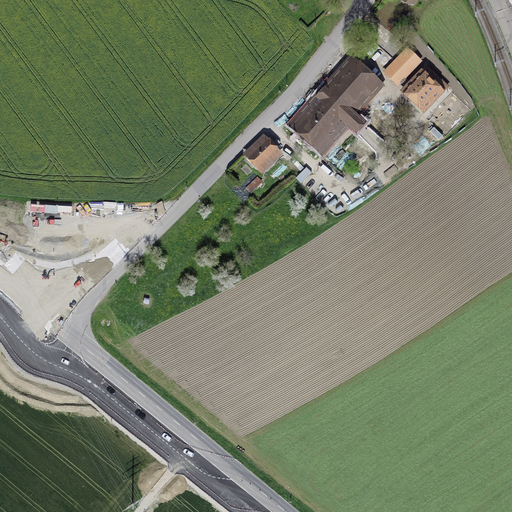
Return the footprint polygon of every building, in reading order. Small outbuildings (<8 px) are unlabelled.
[(389,41),(385,45),(393,53),(398,48),(389,41)] [(407,49),(385,73),(398,85),(421,62),(407,49)] [(352,63),(296,128),(320,149),(344,122),(356,132),(363,124),(381,139),(392,126),(363,101),(377,85),(352,63)] [(448,88),(426,67),(418,74),(421,77),(406,93),(423,109),(438,93),(441,95),(448,88)] [(248,156),(261,169),(277,154),(262,139),(246,153),(248,156)]
